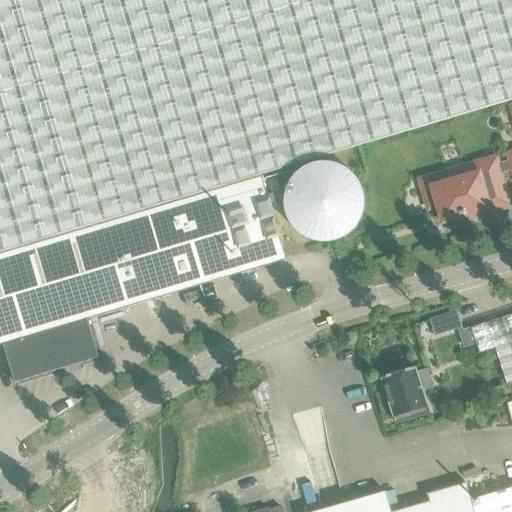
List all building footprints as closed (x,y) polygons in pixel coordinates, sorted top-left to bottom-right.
[(511,0),(0,0),(0,256),(263,176),(511,100),(511,0)] [(306,247),(372,220),(346,154),(280,180),(306,247)] [(439,204),(444,220),(488,207),(487,205),(507,199),(500,174),(511,170),(511,154),(511,155),(511,159),(477,170),(476,166),(463,169),(459,167),(450,170),(448,174),(432,178),(435,188),(425,191),(430,207),(439,204)] [(287,261),(263,176),(0,256),(0,348),(10,383),(98,357),(86,319),(287,261)] [(511,314),(471,328),(476,344),(478,350),(479,353),(494,348),(495,347),(506,380),(507,384),(511,381),(511,314)] [(460,327),(458,328),(464,348),(475,344),(476,344),(471,328),(470,328),(464,330),(463,328),(463,327),(460,327)] [(422,390),(434,386),(428,368),(418,372),(416,366),(381,377),(393,416),(394,415),(396,423),(429,412),(422,390)] [(311,511),(511,511),(511,486),(470,498),(466,482),(428,493),(430,501),(391,511),(385,491),(311,511)]
